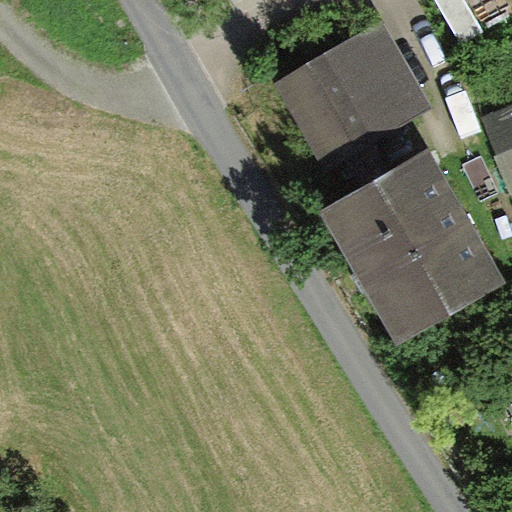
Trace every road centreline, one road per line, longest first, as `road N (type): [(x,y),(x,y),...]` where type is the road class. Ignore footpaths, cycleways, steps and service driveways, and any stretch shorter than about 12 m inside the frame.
road 1 (unclassified): [(139,0),(455,511)]
road 2 (track): [(180,73),(288,0)]
